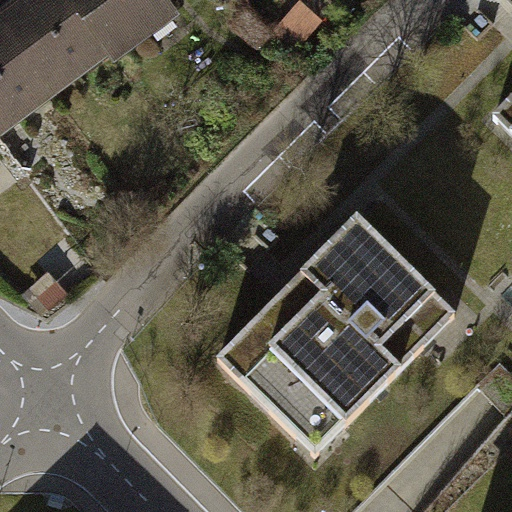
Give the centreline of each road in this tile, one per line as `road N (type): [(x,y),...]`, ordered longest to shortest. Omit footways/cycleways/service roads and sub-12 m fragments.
road 1 (residential): [(46,394),(216,209),(428,0)]
road 2 (residential): [(46,394),(158,511)]
